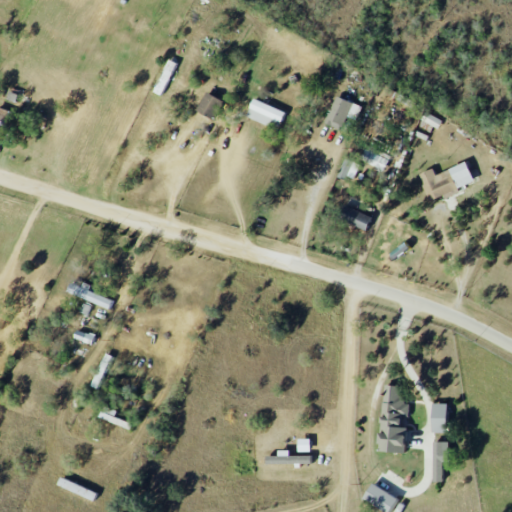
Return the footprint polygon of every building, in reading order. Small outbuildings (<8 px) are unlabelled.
[(215,119),(225,101),(208,91),(197,110),(215,119)] [(325,122),(342,130),(348,117),(356,120),(362,107),(338,95),(325,122)] [(279,130),(286,112),(254,98),(247,116),(279,130)] [(0,120),(8,123),(13,112),(0,107),(0,120)] [(439,129),(443,120),(427,112),(422,120),(439,129)] [(338,177),(346,180),(355,161),(346,158),(338,177)] [(431,203),(460,191),(459,188),(474,181),(466,162),(436,175),(433,168),(419,174),(431,203)] [(367,230),(373,215),(343,205),(338,220),(367,230)] [(91,285),(84,282),(82,287),(71,283),(67,292),(110,310),(114,301),(89,290),(91,285)] [(96,334),(77,330),(75,339),(93,344),(96,334)] [(94,386),(102,389),(114,356),(106,353),(94,386)] [(403,387),(385,385),(378,451),(405,454),(408,428),(402,427),(403,416),(409,416),(411,402),(401,401),(403,387)] [(433,433),(448,432),(447,403),(432,403),(433,433)] [(450,462),(450,442),(434,442),(433,482),(443,482),(444,462),(450,462)] [(289,456),(289,451),(278,451),(278,456),(267,456),(267,463),(311,464),(311,456),(289,456)] [(391,511),(397,496),(370,485),(363,502),(387,511),(391,511)]
